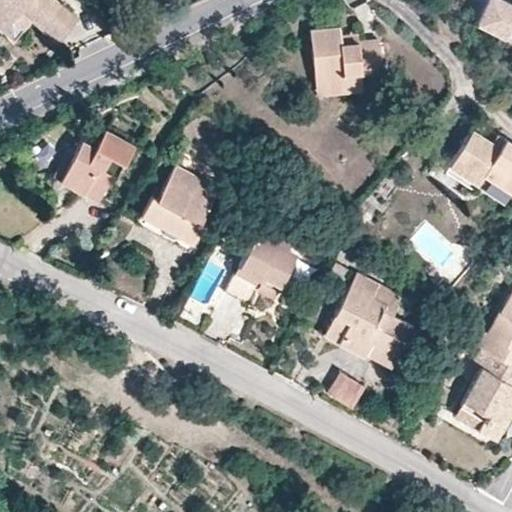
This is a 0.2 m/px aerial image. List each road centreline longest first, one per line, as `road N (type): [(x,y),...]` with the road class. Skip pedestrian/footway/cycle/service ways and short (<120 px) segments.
road 1 (residential): [(0,261),(198,354),(489,511)]
road 2 (residential): [(0,112),(235,0)]
